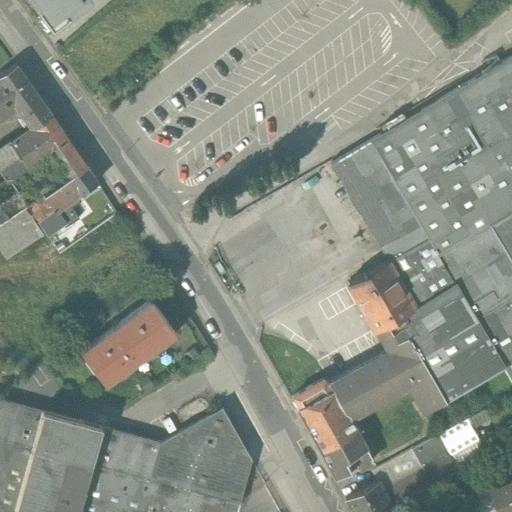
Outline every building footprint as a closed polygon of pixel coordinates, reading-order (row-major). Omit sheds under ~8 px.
[(92,2),(91,0),(29,0),(52,31),(92,2)] [(511,63),(372,147),(427,240),(439,260),(492,228),(511,216),(511,63)] [(51,115),(16,66),(0,75),(0,119),(17,108),(31,129),(51,115)] [(51,115),(31,129),(10,143),(26,167),(50,150),(67,139),(51,115)] [(86,168),(67,139),(50,150),(63,168),(51,176),(58,187),(65,182),(86,168)] [(37,222),(54,209),(45,195),(28,207),(9,179),(26,167),(10,143),(0,150),(0,223),(6,219),(15,232),(34,217),(37,222)] [(427,240),(372,147),(335,169),(389,261),(389,262),(427,240)] [(97,183),(86,168),(65,182),(58,187),(45,195),(54,209),(55,211),(96,184),(97,183)] [(65,226),(55,211),(54,209),(37,222),(47,236),(65,226)] [(511,216),(492,228),(507,252),(511,261),(511,216)] [(454,284),(507,252),(492,228),(439,260),(454,284)] [(389,262),(389,261),(347,284),(374,332),(381,328),(454,284),(439,260),(427,240),(389,262)] [(504,367),(511,362),(511,261),(507,252),(454,284),(381,328),(392,347),(414,384),(408,388),(423,414),(467,389),(504,367)] [(105,385),(174,334),(150,301),(81,351),(105,385)] [(339,399),(349,417),(356,413),(358,416),(408,388),(414,384),(392,347),(349,370),(359,389),(339,399)] [(323,379),(292,396),(299,407),(296,409),(319,450),(356,429),(349,417),(339,399),(359,389),(349,370),(326,383),(323,379)] [(201,400),(198,402),(197,405),(198,408),(200,411),(203,412),(206,411),(209,409),(210,406),(209,403),(207,401),(204,399),(201,400)] [(186,408),(184,410),(183,413),(184,416),(186,419),(189,420),(192,419),(194,417),(195,414),(195,411),(193,408),(190,407),(186,408)] [(373,461),(356,429),(319,450),(334,478),(357,466),(358,469),(373,461)] [(393,488),(448,456),(436,436),(372,471),(378,481),(387,496),(393,488)] [(458,462),(453,465),(456,471),(457,472),(480,459),(476,452),(458,462)] [(453,453),(448,456),(453,465),(458,462),(453,453)] [(387,496),(378,481),(346,499),(352,511),(384,511),(392,508),(415,495),(426,489),(456,471),(453,465),(448,456),(393,488),(387,496)] [(484,511),(484,508),(493,505),(488,494),(483,481),(464,489),(465,511),(484,511)] [(511,511),(511,484),(488,494),(493,505),(484,508),(484,511),(511,511)] [(438,511),(426,489),(415,495),(424,511),(438,511)]
